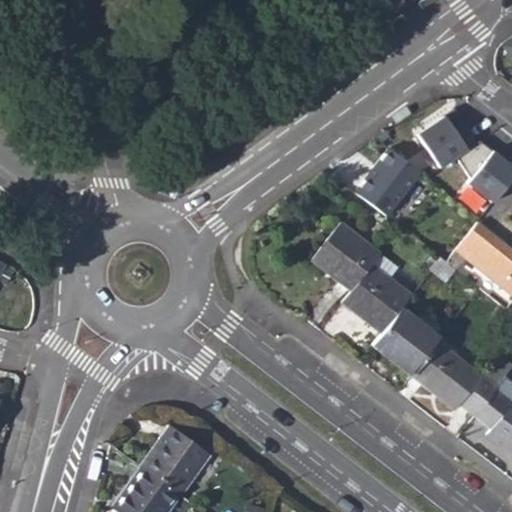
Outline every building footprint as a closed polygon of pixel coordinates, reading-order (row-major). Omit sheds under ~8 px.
[(411,112),(408,108),(393,117),(397,125),(413,116),(411,112)] [(455,109),(417,135),(440,168),(456,157),(477,143),(455,109)] [(511,177),(511,167),(479,142),(477,143),(456,157),(470,179),(467,183),(491,203),(511,177)] [(367,177),(353,194),(385,216),(420,173),(389,149),(375,167),(377,169),(369,178),(367,177)] [(377,169),(375,167),(367,177),(369,178),(377,169)] [(350,290),(380,252),(339,221),(310,259),(324,270),(326,266),(340,277),(338,280),(350,290)] [(511,295),(511,249),(477,221),(445,261),(454,268),(464,257),(498,284),(511,295)] [(395,235),(405,244),(410,237),(399,230),(395,235)] [(388,277),(397,267),(380,252),(350,290),(344,298),(360,310),(357,314),(381,333),(400,307),(411,294),(388,277)] [(454,268),(445,261),(440,257),(429,270),(444,281),(454,268)] [(324,270),(338,280),(340,277),(326,266),(324,270)] [(499,303),(506,309),(511,300),(511,295),(498,284),(489,295),(499,303)] [(341,302),(357,314),(360,310),(344,298),(341,302)] [(490,314),(511,331),(511,313),(506,309),(499,303),(490,314)] [(437,341),(439,339),(400,307),(381,333),(374,340),(382,347),(379,351),(410,375),(437,341)] [(371,345),(379,351),(382,347),(374,340),(371,345)] [(474,416),(496,387),(437,341),(410,375),(423,385),(426,382),(439,393),(437,396),(455,410),(459,404),(474,416)] [(511,383),(504,377),(496,387),(474,416),(490,428),(485,435),(501,448),(504,445),(511,450),(511,383)] [(423,385),(437,396),(439,393),(426,382),(423,385)] [(177,493),(206,453),(168,425),(138,465),(177,493)] [(501,448),(511,455),(511,450),(504,445),(501,448)] [(115,511),(162,511),(177,493),(138,465),(108,506),(115,511)]
